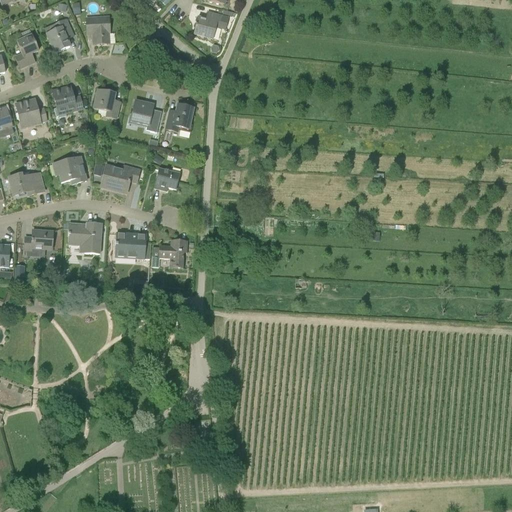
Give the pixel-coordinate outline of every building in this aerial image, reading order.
[(67,6),(58,5),(57,11),(65,13),(67,6)] [(205,21),(197,19),(195,28),(196,29),(194,35),(213,40),(216,28),(225,31),(228,19),(221,17),(207,13),(205,21)] [(108,17),(85,19),(86,36),(93,36),(94,46),(109,45),(108,17)] [(44,30),(55,55),(70,48),(66,40),(73,37),(66,20),(44,30)] [(31,56),(38,52),(31,36),(16,43),(21,55),(14,58),(20,70),(28,67),(25,61),(32,58),(31,56)] [(66,91),(53,95),(57,109),(54,110),(56,120),(66,117),(66,115),(82,110),(79,98),(73,99),(70,88),(65,89),(66,91)] [(115,95),(97,91),(93,110),(106,113),(105,118),(117,121),(121,103),(114,102),(115,95)] [(44,109),(43,109),(37,111),(35,101),(15,106),(21,131),(41,126),(40,124),(47,123),(44,109)] [(135,101),(130,124),(149,128),(150,126),(152,112),(154,106),(135,101)] [(170,112),(165,131),(178,134),(179,128),(189,130),(193,110),(178,106),(176,113),(170,112)] [(0,136),(3,136),(3,137),(5,137),(11,135),(13,134),(13,133),(6,109),(0,111),(0,136)] [(160,167),(164,161),(156,156),(152,162),(160,167)] [(54,179),(59,177),(61,184),(77,180),(78,184),(86,182),(80,158),(51,165),(54,179)] [(103,167),(95,165),(92,176),(101,178),(103,167)] [(122,170),(105,166),(100,188),(111,191),(111,188),(127,192),(130,183),(137,185),(140,171),(123,166),(122,170)] [(176,191),(180,175),(158,170),(154,190),(160,191),(161,187),(176,191)] [(29,196),(44,193),(39,174),(23,178),(22,175),(8,178),(13,197),(29,193),(29,196)] [(80,226),(69,225),(68,247),(79,248),(79,254),(99,256),(101,226),(86,225),(86,227),(80,227),(80,226)] [(32,251),(52,252),(53,233),(38,232),(38,237),(32,236),(32,239),(25,239),(24,254),(32,254),(32,251)] [(144,262),(145,240),(128,239),(128,235),(116,235),(115,260),(144,262)] [(158,269),(159,260),(169,261),(168,269),(182,270),(183,253),(186,253),(187,243),(174,242),(174,248),(160,247),(159,250),(153,250),(152,259),(151,269),(158,269)] [(0,264),(8,265),(9,247),(0,246),(0,264)] [(25,268),(15,267),(14,283),(27,284),(27,276),(24,276),(25,268)] [(0,272),(0,280),(10,281),(11,273),(0,272)] [(148,283),(133,281),(132,290),(147,292),(148,283)]
